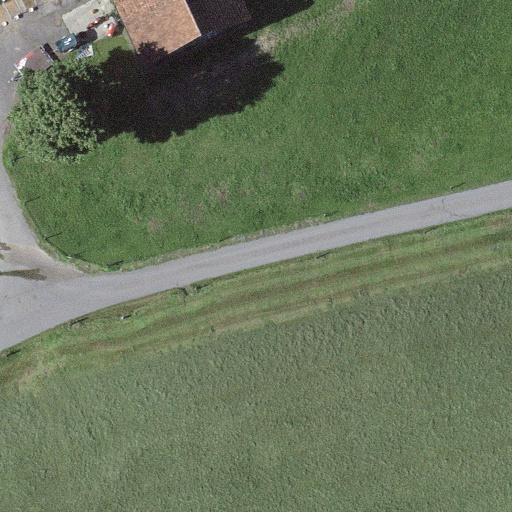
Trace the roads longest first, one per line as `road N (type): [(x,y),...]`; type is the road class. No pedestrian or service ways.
road 1 (unclassified): [(0,336),(36,310),(511,197)]
road 2 (track): [(36,310),(0,191)]
